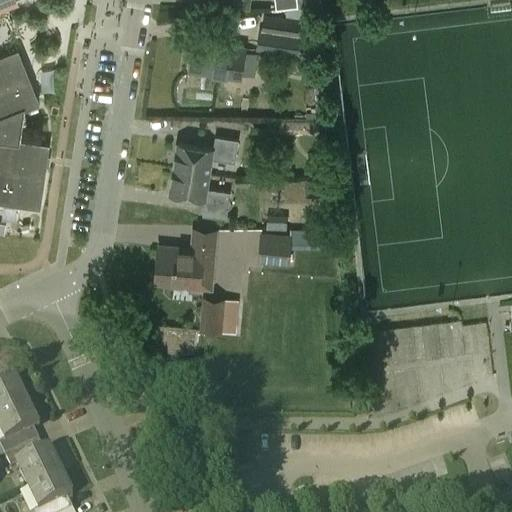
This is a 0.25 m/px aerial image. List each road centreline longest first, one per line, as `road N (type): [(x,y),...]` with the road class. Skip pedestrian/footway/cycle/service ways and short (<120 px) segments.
road 1 (unclassified): [(53,288),(89,267),(100,243),(140,0)]
road 2 (unclassified): [(146,511),(53,288)]
